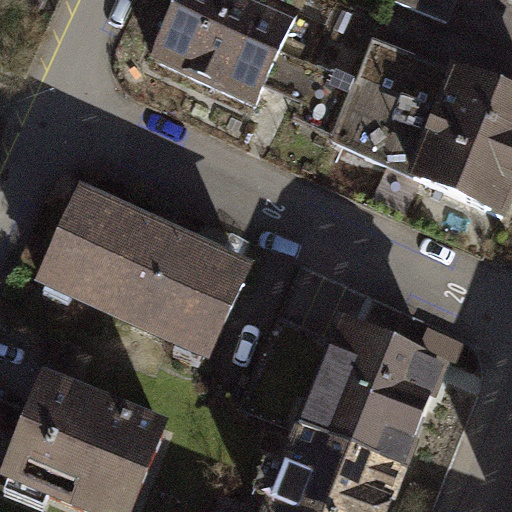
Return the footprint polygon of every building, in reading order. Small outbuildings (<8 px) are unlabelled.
[(261,0),(193,0),(157,75),(262,125),(310,23),(261,0)] [(467,0),(395,0),(392,9),(454,34),(467,0)] [(511,227),(511,106),(456,84),(429,151),(349,119),(331,165),(509,236),(511,227)] [(257,286),(86,205),(41,302),(212,382),(257,286)] [(451,388),(342,345),(300,450),(409,493),(451,388)] [(47,392),(0,505),(0,506),(14,511),(150,511),(178,446),(47,392)] [(401,511),(409,493),(300,450),(286,486),(265,477),(251,511),(401,511)]
